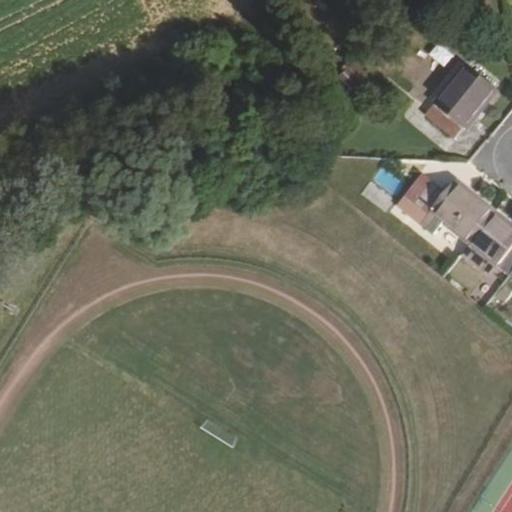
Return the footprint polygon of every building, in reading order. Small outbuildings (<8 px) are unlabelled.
[(356,58),(341,69),(355,87),(370,76),(356,58)] [(465,68),(422,120),(452,143),(495,92),(465,68)] [(442,225),(468,246),(493,216),(453,184),(449,190),(434,179),(405,216),(431,238),(442,225)] [(511,230),(493,216),(468,246),(507,278),(511,271),(511,230)] [(447,276),(489,302),(501,282),(459,256),(447,276)]
